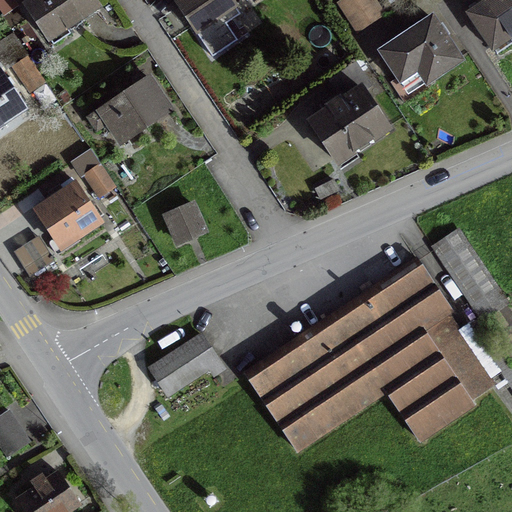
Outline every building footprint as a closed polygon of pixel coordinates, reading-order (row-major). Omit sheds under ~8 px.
[(65,29),(79,19),(82,23),(98,13),(95,9),(96,8),(90,0),(35,0),(25,7),(52,47),(69,35),(65,29)] [(229,0),(180,0),(174,4),(194,34),(218,18),(223,26),(238,16),(239,15),(229,0)] [(355,31),(380,15),(370,0),(348,0),(339,6),(355,31)] [(393,0),(388,4),(394,13),(406,4),(403,0),(393,0)] [(511,0),(491,0),(488,2),(468,15),(490,48),(506,38),(507,40),(511,36),(511,0)] [(458,62),(431,20),(416,30),(381,54),(397,79),(389,84),(403,105),(428,88),(426,84),(458,62)] [(0,61),(6,70),(26,57),(12,35),(0,42),(0,61)] [(26,59),(11,69),(28,94),(43,84),(26,59)] [(370,88),(354,63),(325,82),(338,101),(333,105),(326,109),(328,112),(310,124),(336,163),(337,163),(336,160),(351,150),(352,153),(386,130),(362,93),(370,88)] [(2,125),(24,111),(0,74),(0,129),(2,128),(2,125)] [(121,145),(168,114),(169,113),(146,79),(86,119),(95,132),(107,124),(121,145)] [(100,166),(89,150),(71,162),(82,179),(84,177),(97,198),(112,188),(98,168),(100,166)] [(332,181),(313,191),(319,201),(337,192),(332,181)] [(78,239),(100,224),(74,184),(61,192),(60,190),(49,198),(50,200),(33,211),(57,247),(74,235),(78,239)] [(165,217),(177,245),(203,234),(191,206),(165,217)] [(511,352),(488,316),(505,304),(457,233),(432,249),(511,368),(511,352)] [(28,278),(52,262),(37,238),(13,254),(28,278)] [(451,312),(417,260),(244,375),(295,452),(384,392),(418,442),(472,406),(469,402),(491,388),(444,317),(451,312)] [(217,363),(200,337),(149,371),(166,396),(217,363)] [(0,449),(6,458),(28,443),(7,413),(0,417),(0,449)] [(34,490),(16,501),(23,511),(68,511),(78,505),(57,474),(45,482),(41,476),(30,484),(34,490)]
